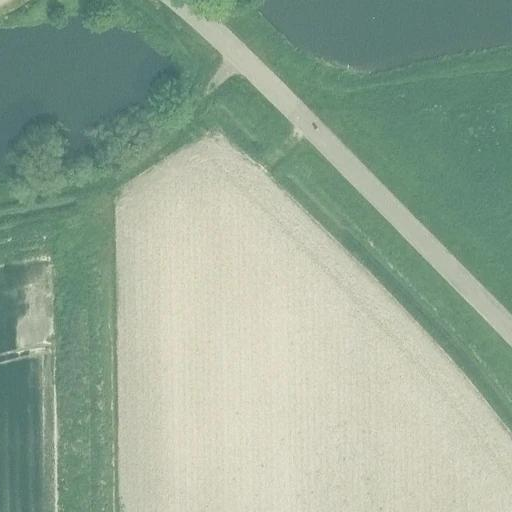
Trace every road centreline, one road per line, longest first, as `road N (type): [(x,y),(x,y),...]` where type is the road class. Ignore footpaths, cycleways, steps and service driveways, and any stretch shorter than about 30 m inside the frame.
road 1 (tertiary): [(511,336),(172,0)]
road 2 (track): [(0,200),(128,171),(181,134),(245,68)]
